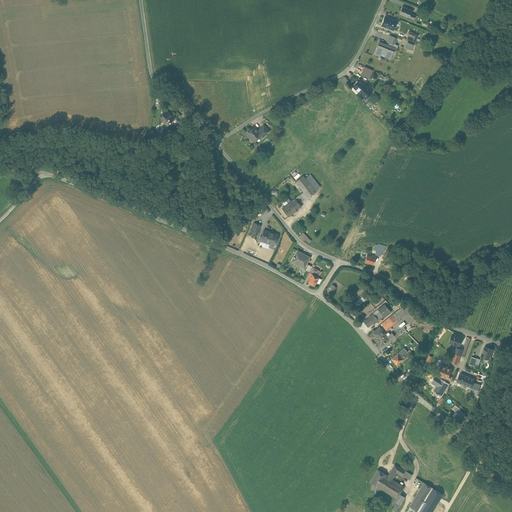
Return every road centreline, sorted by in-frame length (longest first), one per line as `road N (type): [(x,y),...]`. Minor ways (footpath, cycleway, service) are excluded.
road 1 (unclassified): [(215,143),(301,244),(384,277),(455,327),(511,347)]
road 2 (track): [(318,295),(58,176),(0,159)]
road 3 (track): [(511,475),(411,393),(318,295)]
road 4 (residential): [(383,0),(349,68),(215,143)]
road 5 (unclassified): [(140,0),(151,77),(215,143)]
